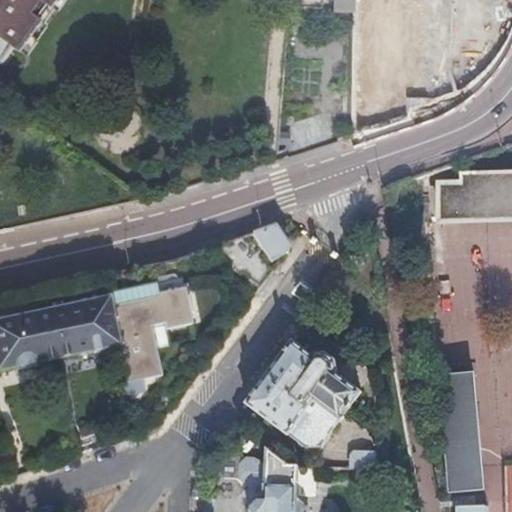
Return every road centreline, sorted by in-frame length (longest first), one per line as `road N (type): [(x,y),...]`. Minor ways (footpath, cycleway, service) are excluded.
road 1 (primary): [(0,260),(154,225),(324,173)]
road 2 (residential): [(324,173),(331,200),(319,251),(173,452)]
road 3 (primary): [(324,173),(479,118),(511,84)]
road 4 (residential): [(0,508),(173,452)]
